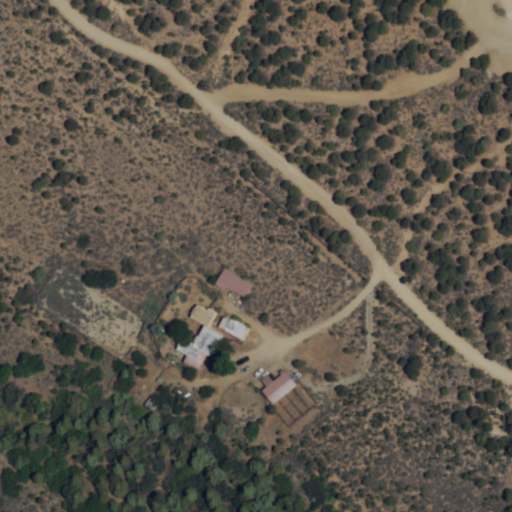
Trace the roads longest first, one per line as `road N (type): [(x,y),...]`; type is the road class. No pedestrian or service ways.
road 1 (residential): [(511,374),(469,350),(380,273),(321,194),(152,57),(68,16),(54,0)]
road 2 (residential): [(209,104),(233,86),(354,95),(441,72),(499,19)]
